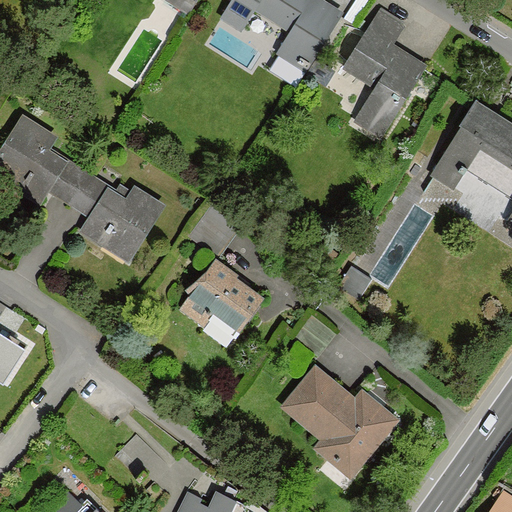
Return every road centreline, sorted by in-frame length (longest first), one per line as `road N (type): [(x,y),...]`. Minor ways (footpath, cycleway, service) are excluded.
road 1 (residential): [(82,354),(284,511)]
road 2 (unknown): [(490,435),(296,283)]
road 3 (residential): [(82,354),(0,467)]
road 4 (residential): [(0,278),(94,338),(82,354)]
road 5 (tertiary): [(511,405),(436,511)]
